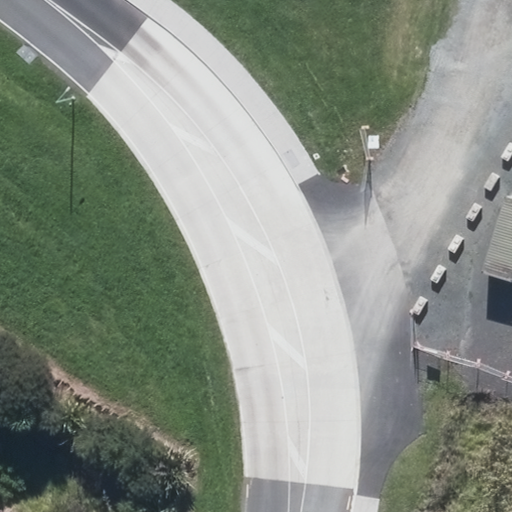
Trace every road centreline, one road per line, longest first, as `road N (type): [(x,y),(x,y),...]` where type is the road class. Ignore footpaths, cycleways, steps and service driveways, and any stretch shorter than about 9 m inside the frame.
road 1 (unclassified): [(44,0),(133,67),(240,193),(305,356)]
road 2 (unclassified): [(305,356),(365,289),(463,129),(502,0)]
road 3 (unclassified): [(296,511),(305,356)]
